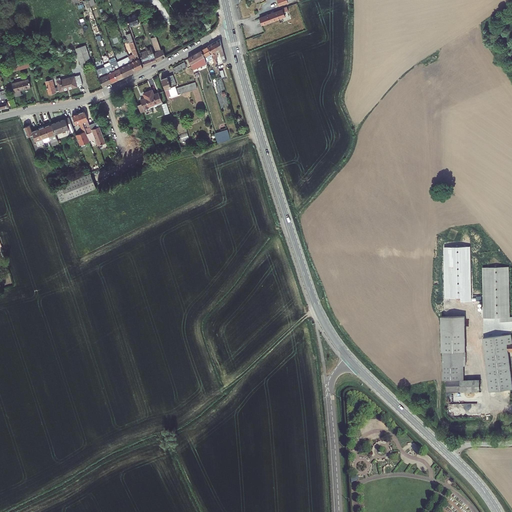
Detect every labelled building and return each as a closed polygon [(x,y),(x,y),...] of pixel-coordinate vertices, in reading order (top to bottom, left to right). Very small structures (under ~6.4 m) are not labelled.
[(290,9),(285,0),(284,0),(282,1),(284,5),(282,6),(282,5),(260,14),(263,20),(285,10),(286,11),(290,9)] [(125,10),(129,22),(139,18),(136,10),(129,12),(128,9),(125,10)] [(144,50),(140,51),(144,64),(164,54),(161,46),(155,31),(151,34),(157,49),(152,51),(151,49),(145,52),(144,50)] [(214,39),(216,48),(219,46),(223,58),(226,57),(220,36),(214,39)] [(135,56),(132,57),(137,68),(143,64),(133,38),(129,39),(135,56)] [(89,58),(83,39),(73,42),(79,61),(89,58)] [(212,51),(209,42),(201,47),(204,55),(212,51)] [(189,55),(192,61),(193,63),(195,69),(197,68),(205,63),(203,55),(204,55),(201,47),(192,52),(192,53),(189,55)] [(119,60),(125,74),(137,68),(132,57),(130,54),(119,60)] [(11,58),(11,59),(9,60),(13,71),(29,68),(29,67),(25,56),(11,58)] [(112,59),(120,76),(125,74),(119,60),(117,57),(112,59)] [(174,65),(176,69),(189,63),(187,58),(174,65)] [(113,80),(120,76),(112,59),(106,62),(109,70),(113,80)] [(100,74),(105,84),(113,80),(109,70),(100,74)] [(175,80),(172,71),(162,76),(165,86),(171,84),(170,82),(174,80),(175,80)] [(46,81),(50,94),(57,92),(57,90),(60,89),(60,91),(84,83),(81,74),(61,80),(60,76),(56,78),(59,86),(56,87),(53,79),(46,81)] [(18,81),(16,81),(17,84),(21,83),(22,88),(29,86),(27,78),(18,81)] [(167,91),(170,90),(170,87),(176,85),(174,80),(170,82),(171,84),(165,86),(167,91)] [(17,84),(16,81),(11,83),(13,91),(14,95),(20,93),(19,89),(22,88),(21,83),(17,84)] [(197,82),(180,86),(181,91),(198,88),(197,82)] [(140,97),(143,105),(161,98),(158,89),(153,91),(151,87),(143,90),(145,95),(140,97)] [(168,109),(164,99),(159,101),(163,111),(168,109)] [(90,125),(84,109),(78,112),(82,122),(84,128),(87,126),(89,132),(92,130),(90,125)] [(82,122),(78,112),(72,114),(76,124),(79,122),(82,131),(75,133),(79,144),(89,140),(84,128),(82,122)] [(69,126),(65,116),(60,118),(64,128),(69,126)] [(54,132),(64,128),(60,118),(50,122),(54,132)] [(54,132),(50,122),(45,124),(49,134),(51,139),(52,143),(53,144),(58,142),(54,132)] [(42,137),(38,127),(32,129),(30,123),(23,126),(27,135),(33,133),(37,145),(44,142),(42,137)] [(94,123),(90,125),(92,130),(97,143),(105,140),(99,124),(95,126),(94,123)] [(38,127),(42,137),(49,134),(45,124),(38,127)] [(226,130),(219,132),(222,140),(229,138),(226,130)] [(82,174),(72,178),(67,181),(60,184),(56,186),(60,201),(97,186),(91,170),(89,171),(86,172),(82,174)] [(482,294),(483,319),(510,318),(510,317),(509,268),(482,269),(482,294)] [(443,355),(464,353),(462,318),(439,320),(441,355),(443,355)] [(511,390),(511,386),(509,352),(509,345),(511,344),(511,336),(486,338),(487,354),(490,393),(501,392),(503,391),(504,390),(506,390),(508,391),(511,390)] [(464,353),(443,355),(444,382),(446,381),(461,381),(463,380),(462,367),(467,366),(467,353),(464,353)] [(461,381),(462,392),(480,391),(480,380),(463,380),(461,381)] [(447,393),(462,392),(461,381),(446,381),(447,393)]
